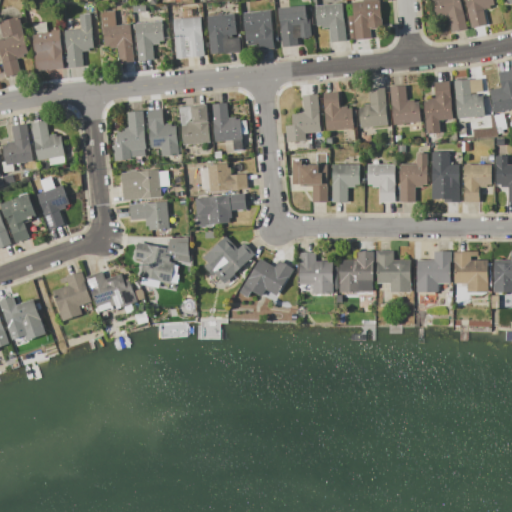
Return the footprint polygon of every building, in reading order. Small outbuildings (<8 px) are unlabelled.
[(352,3),(364,2),(363,0),(379,0),(382,27),(369,29),(370,38),(355,39),(352,3)] [(432,0),(460,0),(467,29),(451,32),(447,13),(435,15),(432,0)] [(464,0),(492,0),(494,5),(490,6),(490,9),(483,10),(486,25),(470,28),(464,0)] [(342,3),(347,41),(330,43),(328,28),(322,29),(322,26),(317,27),(314,6),(342,3)] [(305,5),(309,38),(297,39),(298,45),(282,47),(278,8),(305,5)] [(270,10),(274,48),(263,49),(262,39),(246,41),(243,13),(270,10)] [(100,12),(115,11),(116,25),(131,24),(134,61),(119,63),(117,49),(110,49),(110,47),(105,47),(104,33),(102,33),(100,12)] [(207,17),(235,13),(237,34),(232,35),(233,38),(239,37),(241,52),(224,54),(224,53),(211,54),(207,17)] [(90,14),(94,48),(90,48),(90,51),(82,52),(84,67),(68,68),(64,30),(80,28),(79,15),(90,14)] [(0,21),(19,17),(28,53),(24,54),(25,57),(17,59),(21,73),(6,77),(0,54),(0,39),(2,39),(0,30),(0,21)] [(201,17),(204,56),(192,57),(190,41),(188,41),(188,38),(185,38),(186,58),(177,59),(173,20),(201,17)] [(134,24),(163,21),(165,44),(153,45),(154,60),(138,62),(134,24)] [(33,35),(51,33),(51,30),(59,30),(63,68),(37,71),(33,35)] [(511,69),(511,109),(495,113),(489,90),(501,87),(498,73),(511,69)] [(454,81),(481,78),(483,92),(478,92),(479,97),(483,96),(485,116),(457,118),(454,81)] [(452,119),(439,121),(440,132),(426,133),(425,120),(424,120),(422,102),(428,101),(428,98),(435,98),(434,82),(449,81),(452,115),(452,119)] [(389,87),(405,86),(407,100),(414,99),(414,102),(418,102),(421,122),(393,125),(389,87)] [(384,87),(388,126),(360,128),(358,107),(363,107),(363,104),(370,104),(369,89),(384,87)] [(323,93),(338,92),(340,106),(347,106),(347,109),(351,108),(353,129),(326,131),(323,93)] [(317,94),(322,131),(306,133),(307,140),(287,142),(285,126),(292,125),(291,115),(296,114),(296,111),(304,110),(302,96),(317,94)] [(210,104),(227,102),(228,117),(235,117),(236,119),(240,119),(244,150),(234,151),(233,140),(215,142),(210,104)] [(207,104),(210,143),(182,146),(179,107),(207,104)] [(176,125),(179,154),(162,156),(161,147),(151,148),(147,110),(162,108),(164,124),(171,123),(172,126),(176,125)] [(142,111),(146,149),(130,151),(131,160),(115,161),(113,145),(117,145),(116,129),(128,127),(126,113),(142,111)] [(30,123),(46,120),(49,135),(56,134),(57,136),(61,135),(65,156),(37,161),(30,123)] [(26,123),(33,161),(5,165),(2,146),(7,145),(6,142),(14,141),(11,126),(26,123)] [(432,152),(449,152),(449,164),(459,164),(460,202),(444,202),(444,187),(432,188),(432,152)] [(399,164),(416,164),(416,154),(427,154),(427,184),(422,185),(422,188),(415,188),(415,202),(400,202),(399,164)] [(511,165),(511,203),(508,203),(508,187),(496,187),(496,156),(507,156),(507,165),(511,165)] [(327,164),(328,202),(312,202),(312,185),(300,185),(300,184),(292,185),(292,160),(303,160),(303,166),(309,166),(309,165),(327,164)] [(247,188),(211,192),(208,165),(227,163),(228,168),(230,168),(231,175),(246,174),(247,188)] [(331,165),(360,164),(360,187),(347,188),(347,202),(331,203),(331,165)] [(395,164),(396,203),(379,203),(379,187),(372,187),(372,185),(367,185),(367,164),(395,164)] [(464,203),(464,164),(491,164),(491,188),(479,188),(479,203),(464,203)] [(121,173),(158,169),(161,197),(124,201),(121,173)] [(69,204),(65,206),(66,208),(59,211),(64,225),(50,230),(37,195),(62,185),(69,204)] [(244,193),(246,209),(231,210),(232,218),(230,218),(230,222),(197,226),(195,199),(244,193)] [(0,205),(29,194),(37,216),(30,219),(31,221),(24,223),(30,238),(15,243),(0,205)] [(129,205),(167,201),(169,228),(149,231),(148,226),(146,226),(145,219),(130,221),(129,205)] [(0,213),(11,244),(0,248),(0,213)] [(225,235),(238,249),(244,242),(256,254),(225,284),(215,274),(213,276),(204,266),(207,263),(202,258),(225,235)] [(169,238),(188,238),(190,263),(173,260),(175,252),(167,251),(169,238)] [(137,242),(166,249),(165,255),(172,256),(170,262),(174,263),(174,265),(179,266),(177,275),(179,275),(175,291),(137,282),(142,261),(134,259),(137,242)] [(340,260),(356,260),(356,251),(365,251),(373,251),(374,262),(373,262),(373,282),(373,291),(358,291),(358,292),(340,292),(340,260)] [(375,251),(394,251),(394,259),(410,259),(410,272),(411,272),(411,291),(390,291),(390,284),(376,284),(375,251)] [(416,260),(434,260),(433,251),(452,251),(452,263),(450,263),(450,271),(451,283),(437,283),(437,292),(417,292),(416,260)] [(454,251),(478,251),(478,257),(471,257),(471,260),(487,260),(488,292),(467,292),(467,283),(454,283),(454,251)] [(494,260),(511,260),(511,251),(511,291),(494,291),(494,260)] [(298,253),(316,253),(316,261),(333,261),(333,293),(312,293),(312,285),(299,285),(298,253)] [(260,258),(274,267),(278,260),(293,269),(288,277),(282,286),(282,285),(276,296),(266,290),(261,297),(252,292),(248,299),(239,293),(260,258)] [(81,271),(92,301),(79,306),(82,314),(62,321),(52,291),(68,285),(67,282),(61,284),(59,279),(81,271)] [(85,277),(102,271),(105,279),(122,273),(124,280),(129,278),(137,302),(113,311),(110,302),(96,307),(85,277)] [(0,309),(0,300),(14,296),(17,303),(33,298),(34,300),(39,298),(48,325),(43,327),(44,328),(24,335),(22,327),(9,332),(2,312),(1,312),(0,309)] [(0,316),(10,344),(0,347),(0,316)]
